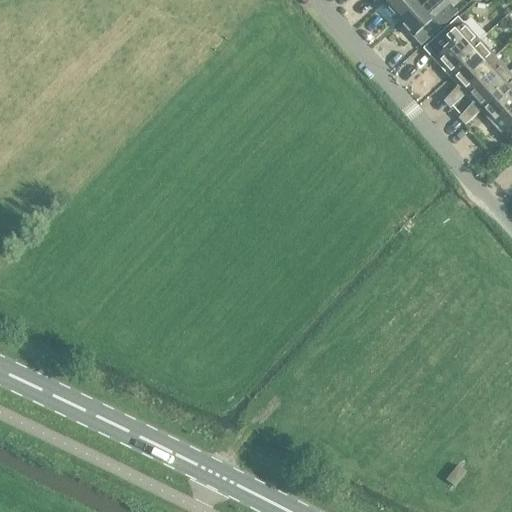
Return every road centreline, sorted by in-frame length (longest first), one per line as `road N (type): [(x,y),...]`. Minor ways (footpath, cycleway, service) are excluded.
road 1 (primary): [(289,511),(0,372)]
road 2 (residential): [(511,224),(314,0)]
road 3 (track): [(299,379),(246,436),(198,511)]
